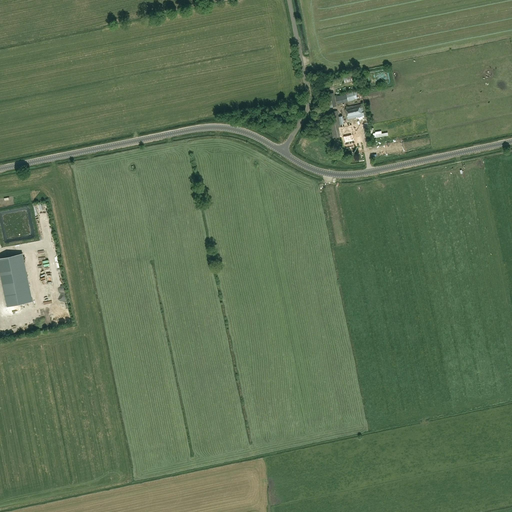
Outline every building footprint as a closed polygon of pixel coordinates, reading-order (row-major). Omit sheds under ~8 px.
[(343,75),(345,83),(359,79),(356,72),(343,75)] [(339,105),(339,104),(363,97),(361,90),(337,96),(337,98),(328,101),(327,99),(324,100),(327,108),(330,107),(330,108),(339,105)] [(344,109),(345,116),(347,116),(348,119),(364,116),(362,104),(346,107),(346,109),(344,109)] [(337,111),(328,113),(333,138),(340,137),(338,127),(340,127),(337,111)] [(341,125),(345,144),(353,143),(352,142),(357,141),(356,133),(349,134),(347,123),(341,125)] [(33,301),(22,253),(0,257),(0,275),(7,307),(33,301)]
